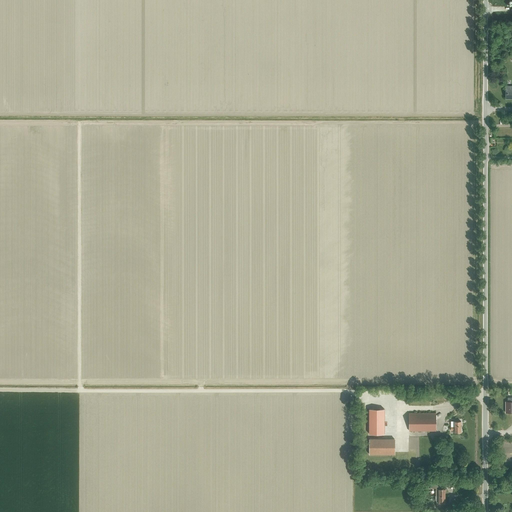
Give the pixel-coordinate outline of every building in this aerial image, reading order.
[(454,401),(441,403),(443,413),(446,412),(445,409),(456,407),(454,401)] [(369,409),(369,434),(384,434),(384,409),(369,409)] [(409,431),(436,431),(436,413),(409,413),(409,431)] [(455,432),(461,432),(461,421),(455,421),(455,427),(451,427),(451,430),(455,430),(455,432)] [(370,455),(384,455),(395,455),(395,439),(369,440),(370,455)] [(445,496),(445,488),(440,488),(440,485),(432,485),(432,488),(436,488),(436,496),(435,496),(445,496)] [(445,504),(445,496),(435,496),(436,496),(436,500),(437,501),(437,507),(441,507),(441,504),(445,504)]
